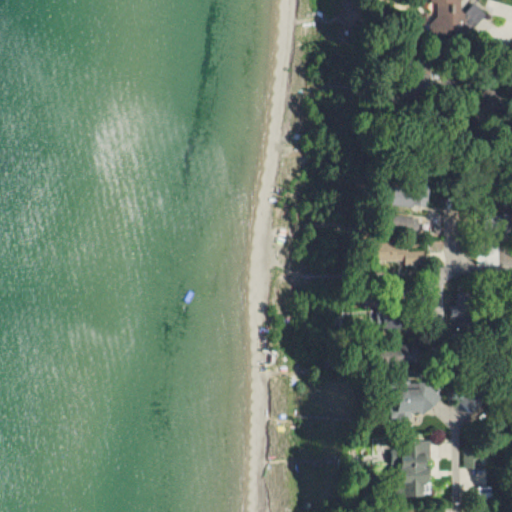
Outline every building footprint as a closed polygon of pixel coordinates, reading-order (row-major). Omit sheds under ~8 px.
[(429,185),(426,210),(384,204),(386,184),(414,188),(415,183),(429,185)] [(419,218),(417,235),(381,229),(384,213),(419,218)] [(510,213),(510,242),(494,242),(494,235),(483,235),(484,213),(510,213)] [(424,251),(424,263),(400,264),(399,259),(360,260),(360,242),(395,241),(395,247),(403,247),(403,251),(424,251)] [(380,306),(379,280),(398,279),(399,306),(380,306)] [(503,290),(502,297),(508,297),(507,329),(485,329),(485,290),(503,290)] [(472,293),(472,317),(450,317),(450,305),(457,305),(457,293),(472,293)] [(405,310),(405,327),(375,329),(375,312),(405,310)] [(408,342),(408,368),(377,368),(376,343),(408,342)] [(432,413),(434,386),(399,384),(397,411),(432,413)] [(401,496),(427,496),(425,441),(411,441),(411,453),(400,453),(401,496)]
